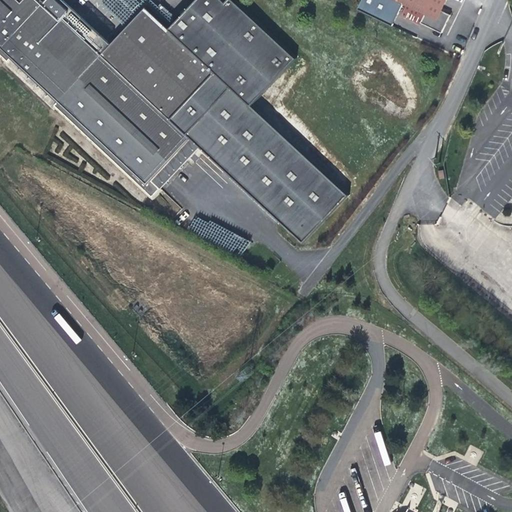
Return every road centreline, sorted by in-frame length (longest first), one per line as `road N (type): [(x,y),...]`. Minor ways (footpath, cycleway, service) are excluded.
road 1 (motorway): [(192,511),(0,265)]
road 2 (motorway): [(0,351),(114,511)]
road 3 (residential): [(430,138),(492,0)]
